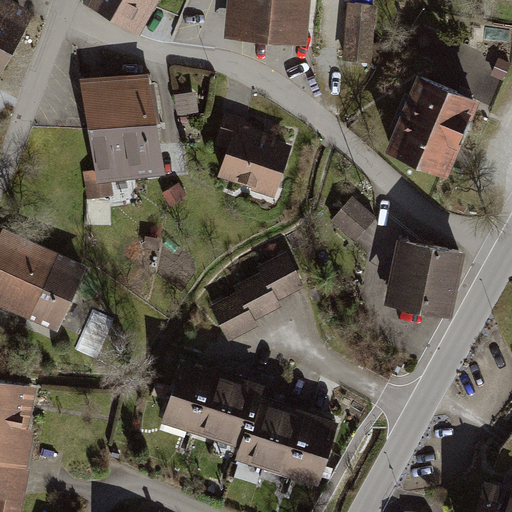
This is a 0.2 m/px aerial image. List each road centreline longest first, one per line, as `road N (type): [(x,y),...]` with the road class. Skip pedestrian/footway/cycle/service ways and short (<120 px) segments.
road 1 (residential): [(498,264),(271,81),(217,60),(110,40),(57,17)]
road 2 (residential): [(498,264),(364,511)]
road 3 (residential): [(0,177),(57,17)]
